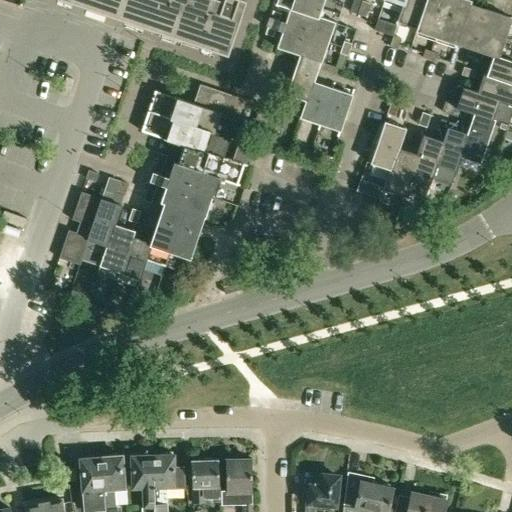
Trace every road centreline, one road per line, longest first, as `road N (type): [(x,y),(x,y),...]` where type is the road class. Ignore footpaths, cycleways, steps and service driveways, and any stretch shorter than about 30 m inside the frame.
road 1 (tertiary): [(20,393),(110,352),(329,283)]
road 2 (residential): [(504,426),(432,448),(273,417)]
road 3 (residential): [(373,70),(322,245),(329,283)]
road 4 (residential): [(20,393),(8,333),(56,189)]
road 5 (tertiary): [(329,283),(431,253),(511,209)]
road 6 (residential): [(56,189),(108,33)]
